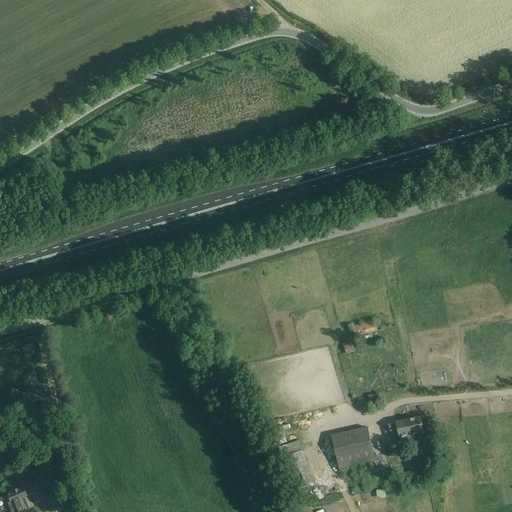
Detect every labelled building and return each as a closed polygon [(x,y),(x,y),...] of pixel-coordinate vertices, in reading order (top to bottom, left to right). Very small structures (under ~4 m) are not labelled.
[(355,338),(378,331),(375,321),(352,328),(355,338)] [(359,337),(351,339),(354,349),(362,347),(359,337)] [(346,354),(354,352),(351,342),(343,344),(346,354)] [(414,435),(424,433),(421,418),(396,423),(400,442),(415,439),(414,435)] [(375,462),(368,428),(332,436),(340,470),(375,462)] [(13,511),(11,511),(10,511),(34,511),(35,511),(34,511),(26,511),(21,498),(26,496),(23,489),(17,491),(17,490),(12,492),(12,494),(7,496),(13,511)]
